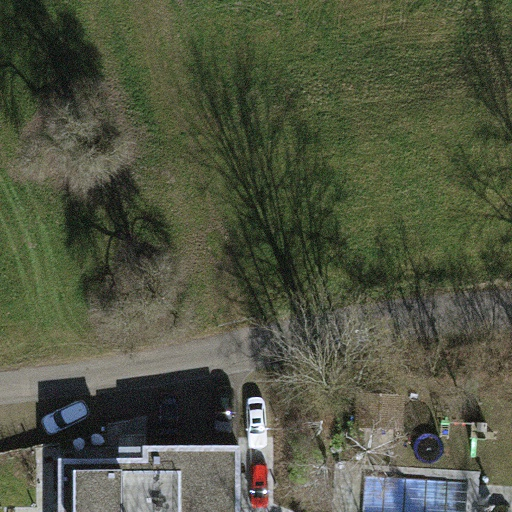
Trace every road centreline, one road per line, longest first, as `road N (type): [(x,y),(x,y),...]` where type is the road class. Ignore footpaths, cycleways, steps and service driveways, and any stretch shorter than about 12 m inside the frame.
road 1 (residential): [(239,359),(442,326),(511,323)]
road 2 (track): [(0,387),(239,359)]
